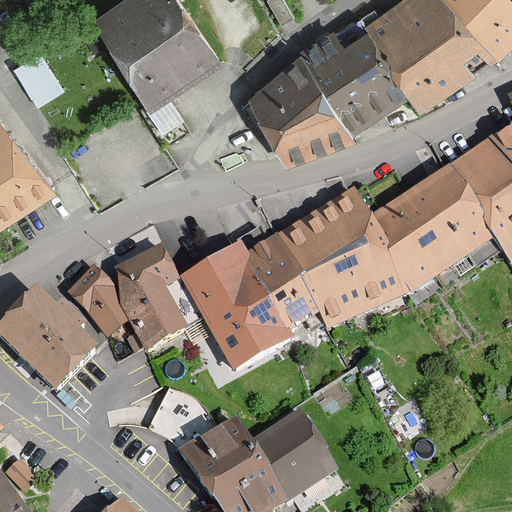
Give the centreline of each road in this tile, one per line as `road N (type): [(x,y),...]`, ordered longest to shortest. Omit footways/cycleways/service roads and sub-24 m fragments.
road 1 (residential): [(511,89),(409,140),(102,230),(0,289)]
road 2 (residential): [(161,511),(0,381)]
